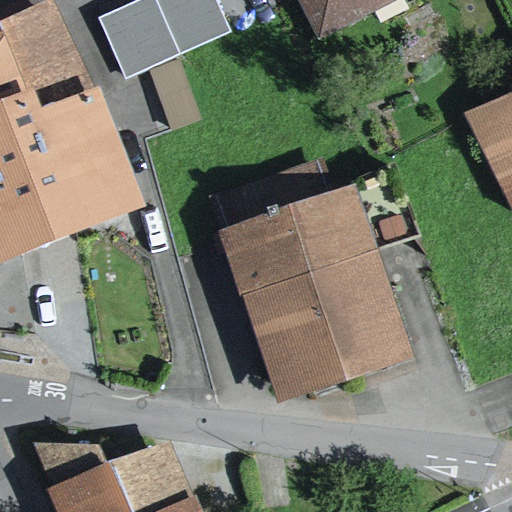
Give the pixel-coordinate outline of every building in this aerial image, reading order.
[(226,27),(215,0),(164,0),(99,28),(122,75),(226,27)] [(308,0),(322,26),(372,0),(308,0)] [(117,198),(114,188),(128,183),(98,104),(85,109),(69,62),(64,64),(41,14),(29,20),(21,3),(0,11),(0,46),(1,49),(69,216),(117,198)] [(0,169),(24,234),(69,216),(1,49),(0,46),(0,169)] [(511,96),(466,116),(511,209),(511,96)] [(242,285),(279,385),(404,341),(370,252),(417,236),(392,168),(329,195),(320,169),(217,204),(236,262),(257,255),(264,278),(242,285)] [(0,242),(24,234),(0,169),(0,242)] [(176,511),(151,453),(115,469),(133,511),(176,511)] [(72,489),(81,511),(133,511),(115,469),(72,489)]
